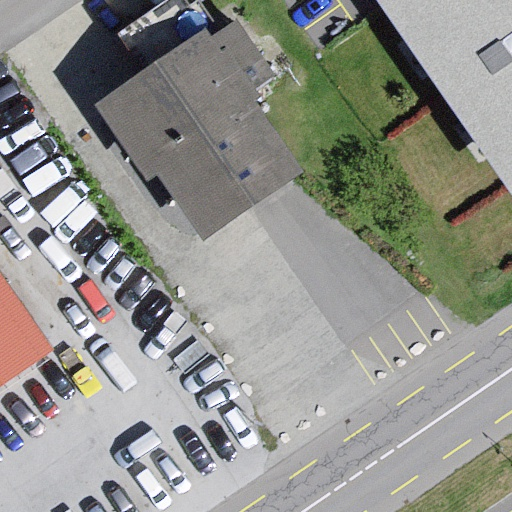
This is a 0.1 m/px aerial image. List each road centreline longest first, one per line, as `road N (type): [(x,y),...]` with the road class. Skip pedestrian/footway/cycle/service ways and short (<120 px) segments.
road 1 (primary): [(511,344),(268,511)]
road 2 (primary): [(334,511),(511,387)]
